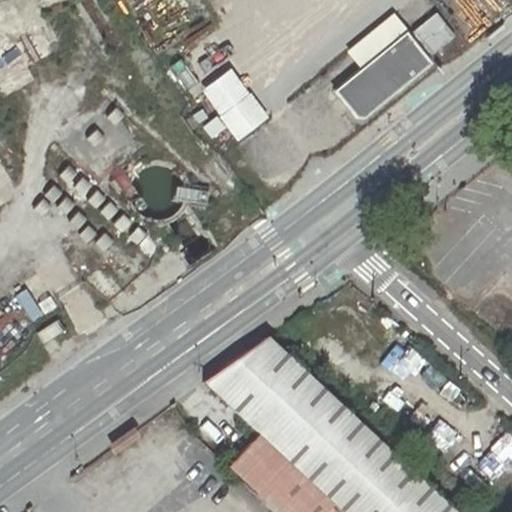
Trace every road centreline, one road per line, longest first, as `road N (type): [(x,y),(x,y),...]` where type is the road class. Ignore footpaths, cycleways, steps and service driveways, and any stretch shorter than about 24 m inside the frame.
road 1 (secondary): [(0,477),(339,228)]
road 2 (secondary): [(320,203),(0,436)]
road 3 (secondary): [(511,59),(320,203)]
road 4 (unclassified): [(511,393),(339,228)]
road 5 (secondary): [(339,228),(511,87)]
road 6 (unknown): [(326,0),(186,131)]
